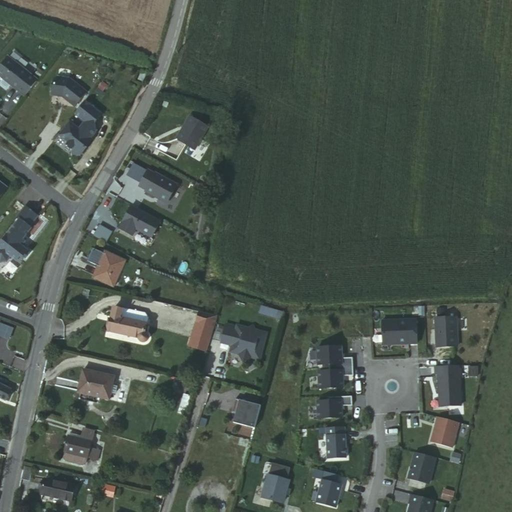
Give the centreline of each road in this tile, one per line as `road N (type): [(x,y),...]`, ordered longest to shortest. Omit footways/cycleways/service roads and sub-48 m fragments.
road 1 (unclassified): [(77,209),(148,98),(184,0)]
road 2 (unclassified): [(4,511),(45,316)]
